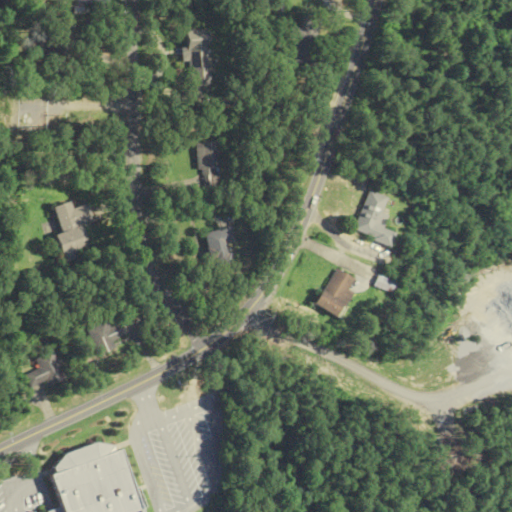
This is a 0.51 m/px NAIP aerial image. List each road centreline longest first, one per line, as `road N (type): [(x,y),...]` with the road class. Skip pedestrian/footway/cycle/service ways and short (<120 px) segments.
road 1 (tertiary): [(381,0),(298,243),(260,300),(198,349),(0,448)]
road 2 (residential): [(134,0),(141,245),(198,349)]
